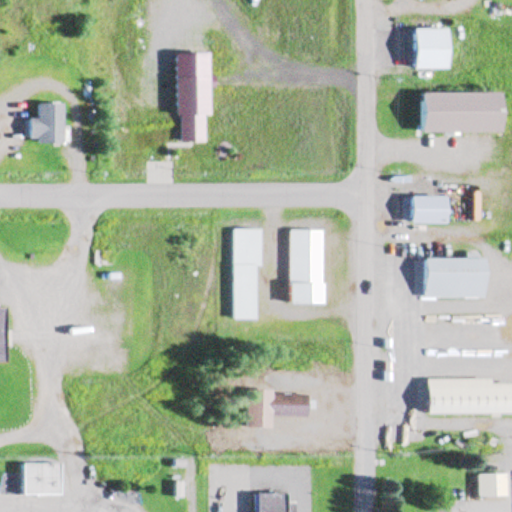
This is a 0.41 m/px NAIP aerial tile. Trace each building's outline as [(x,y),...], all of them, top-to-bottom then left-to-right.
[(405,30),(405,70),(438,70),(438,30),(405,30)] [(412,133),(492,132),(492,93),(412,93),(412,133)] [(57,144),(57,105),(33,105),(33,120),(24,120),(24,144),(57,144)] [(403,226),(439,226),(439,197),(403,197),(403,226)] [(251,322),(252,231),(229,231),(228,322),(251,322)] [(285,231),(284,307),(318,307),(318,232),(285,231)] [(476,259),(416,260),(416,276),(476,275),(476,259)] [(511,415),(511,388),(510,389),(510,385),(483,385),(483,381),(418,381),(418,416),(511,415)] [(266,418),(302,419),(303,394),(242,393),(241,429),(265,430),(266,418)] [(17,496),(18,464),(58,465),(57,497),(17,496)] [(501,499),(501,475),(472,475),(472,499),(501,499)] [(249,495),(248,511),(283,511),(284,495),(249,495)]
